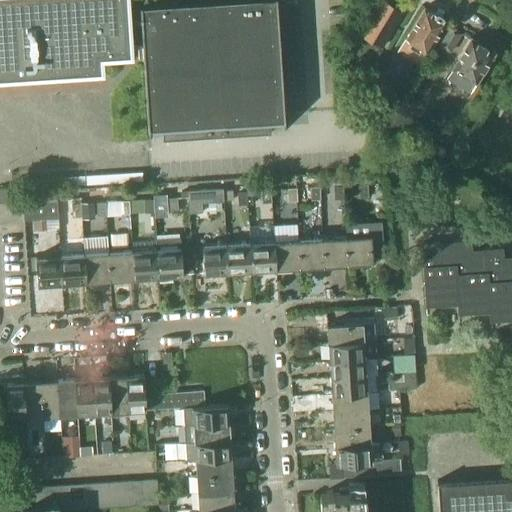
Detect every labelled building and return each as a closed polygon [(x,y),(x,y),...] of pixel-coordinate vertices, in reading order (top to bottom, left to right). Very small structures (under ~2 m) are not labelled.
[(129,50),(128,42),(141,41),(142,59),(148,140),(149,140),(149,133),(162,132),(162,139),(270,132),(270,125),(282,124),(283,132),(284,131),(283,112),(275,0),(0,0),(0,73),(100,67),(99,52),(129,50)] [(377,0),(374,6),(359,31),(381,44),(403,7),(392,0),(377,0)] [(404,37),(425,50),(445,19),(442,18),(442,15),(436,11),(433,12),(423,6),(404,37)] [(449,51),(460,33),(448,26),(437,44),(449,51)] [(480,42),(469,36),(450,67),(474,81),(493,50),(490,49),(490,44),(484,40),(480,42)] [(377,122),(385,109),(371,101),(364,114),(377,122)] [(366,184),(358,185),(359,198),(367,198),(366,184)] [(342,186),(333,187),(334,200),(342,199),(342,186)] [(0,188),(0,201),(13,201),(13,194),(12,187),(0,188)] [(318,187),(310,188),(310,201),(318,201),(318,187)] [(200,212),(199,202),(223,201),(222,188),(187,190),(188,212),(200,212)] [(223,190),(223,200),(233,199),(232,189),(223,190)] [(294,189),(285,190),(286,203),(295,202),(294,189)] [(270,191),(261,191),(261,204),(271,204),(270,191)] [(246,192),(237,193),(238,206),(247,205),(246,192)] [(176,197),(167,197),(167,210),(177,210),(176,197)] [(58,217),(56,198),(22,200),(24,220),(32,219),(32,230),(50,229),(50,218),(58,217)] [(151,198),(143,198),(144,212),(152,211),(151,198)] [(127,199),(118,200),(119,213),(128,213),(127,199)] [(103,201),(94,202),(95,215),(104,214),(103,201)] [(79,203),(70,203),(71,216),(80,216),(79,203)] [(344,224),(345,236),(347,263),(372,262),(372,256),(382,255),(380,221),(344,224)] [(154,237),(154,248),(156,276),(182,275),(180,236),(154,237)] [(345,236),(321,237),(322,265),(347,263),(345,236)] [(321,237),(297,239),(299,267),(322,265),(321,237)] [(297,239),(273,240),(275,268),(299,267),(297,239)] [(273,240),(249,242),(251,270),(275,268),(273,240)] [(420,243),(424,305),(456,303),(456,313),(488,311),(488,321),(511,319),(511,256),(502,258),(502,248),(470,250),(470,240),(420,243)] [(249,242),(225,243),(227,271),(251,270),(249,242)] [(203,273),(227,271),(225,243),(201,245),(203,273)] [(154,248),(130,250),(132,278),(156,276),(154,248)] [(130,250),(107,251),(108,279),(132,278),(130,250)] [(107,251),(83,253),(84,281),(108,279),(107,251)] [(83,253),(59,255),(61,282),(84,281),(83,253)] [(37,284),(61,282),(59,255),(35,256),(37,284)] [(362,322),(326,324),(327,342),(375,339),(374,321),(362,322)] [(403,352),(394,352),(394,370),(415,370),(414,336),(402,336),(403,352)] [(375,339),(327,342),(328,359),(364,356),(376,356),(375,339)] [(364,356),(328,359),(329,376),(365,373),(374,373),(377,372),(376,356),(364,356)] [(143,373),(126,374),(128,410),(145,409),(144,394),(143,373)] [(365,373),(329,376),(330,393),(366,390),(375,390),(374,373),(365,373)] [(27,417),(25,381),(24,374),(12,375),(13,381),(5,382),(7,418),(27,417)] [(126,374),(109,375),(111,411),(128,410),(126,374)] [(109,375),(93,376),(96,412),(111,411),(109,375)] [(93,376),(78,377),(80,413),(96,412),(93,376)] [(78,377),(59,378),(61,414),(80,413),(78,377)] [(59,378),(43,379),(45,415),(61,414),(59,378)] [(43,379),(25,381),(27,417),(45,415),(43,379)] [(203,390),(195,391),(196,405),(204,405),(203,390)] [(366,390),(330,393),(332,410),(368,407),(366,390)] [(187,391),(179,391),(180,406),(188,406),(187,391)] [(195,391),(187,391),(188,406),(191,406),(196,405),(195,391)] [(165,392),(158,393),(159,408),(166,407),(165,392)] [(172,392),(165,392),(166,407),(173,407),(172,392)] [(153,422),(151,393),(144,394),(145,409),(147,409),(148,422),(153,422)] [(159,408),(158,393),(151,393),(153,422),(157,421),(156,408),(159,408)] [(227,403),(204,405),(196,405),(191,406),(192,425),(228,422),(227,403)] [(368,407),(332,410),(333,427),(369,425),(368,407)] [(229,440),(228,422),(192,425),(193,442),(229,440)] [(369,425),(333,427),(334,444),(370,442),(369,425)] [(230,457),(229,440),(193,442),(185,443),(186,459),(194,459),(230,457)] [(370,442),(334,444),(335,462),(340,462),(340,461),(348,461),(355,460),(363,460),(371,459),(377,459),(380,459),(378,442),(370,442)] [(26,446),(14,447),(14,457),(26,456),(26,446)] [(232,473),(230,457),(194,459),(196,475),(232,473)] [(399,457),(392,458),(393,473),(400,473),(399,457)] [(380,459),(377,459),(378,474),(386,473),(385,458),(380,459)] [(392,458),(385,458),(386,473),(393,473),(392,458)] [(371,459),(363,460),(364,475),(372,474),(371,459)] [(355,460),(348,461),(349,476),(356,475),(355,460)] [(363,460),(355,460),(356,475),(364,475),(363,460)] [(348,461),(340,461),(340,462),(341,476),(349,476),(348,461)] [(233,490),(232,473),(196,475),(197,492),(233,490)] [(437,511),(511,511),(511,477),(437,482),(437,480),(435,480),(437,511)] [(156,478),(143,479),(144,503),(157,503),(156,478)] [(143,479),(130,480),(131,504),(144,503),(143,479)] [(130,480),(119,481),(120,505),(131,504),(130,480)] [(119,481),(106,482),(108,506),(120,505),(119,481)] [(95,482),(83,483),(84,507),(96,506),(95,482)] [(106,482),(95,482),(96,506),(108,506),(106,482)] [(83,483),(71,484),(73,508),(84,507),(83,483)] [(58,484),(47,485),(48,509),(54,509),(59,509),(58,484)] [(71,484),(58,484),(59,509),(73,508),(71,484)] [(34,486),(35,510),(48,509),(47,485),(34,486)] [(233,490),(197,492),(198,510),(234,507),(233,490)] [(359,511),(358,491),(339,493),(332,493),(332,490),(325,490),(326,493),(319,494),(320,511),(359,511)]
